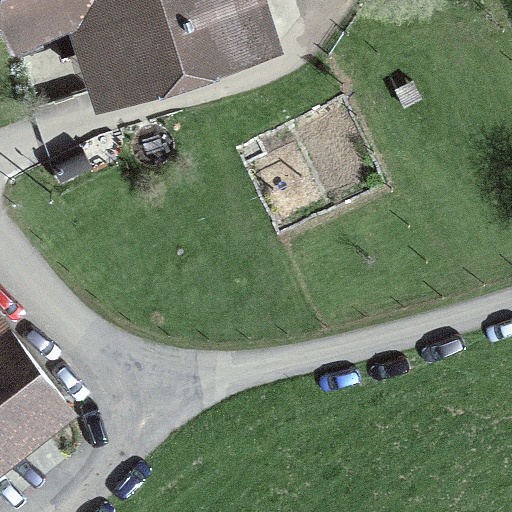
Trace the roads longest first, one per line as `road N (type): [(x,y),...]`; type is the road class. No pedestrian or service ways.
road 1 (unclassified): [(511,311),(165,404)]
road 2 (unclassified): [(165,404),(0,271)]
road 3 (unclassified): [(165,404),(73,511)]
